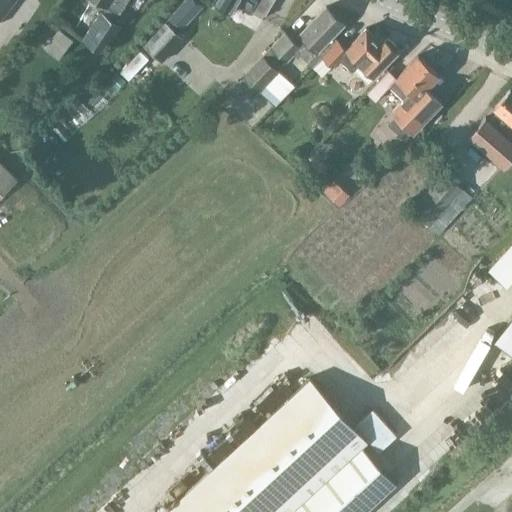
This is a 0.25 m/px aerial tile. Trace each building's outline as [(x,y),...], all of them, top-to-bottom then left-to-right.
[(0,0),(0,16),(12,0),(0,0)] [(126,0),(98,0),(107,6),(118,12),(126,0)] [(272,0),(214,0),(213,3),(231,13),(237,4),(263,17),(272,0)] [(317,52),(344,23),(324,5),(298,34),(294,39),(284,31),(270,47),(262,55),(261,54),(242,75),(275,105),(294,85),(277,70),(278,69),(277,69),(285,60),(295,51),(307,62),(317,52)] [(99,12),(81,38),(100,50),(105,42),(109,44),(120,25),(99,12)] [(62,47),(75,27),(61,17),(47,37),(62,47)] [(163,22),(141,46),(160,64),(182,40),(163,22)] [(332,67),(340,59),(352,70),(358,64),(372,77),(398,51),(382,36),(379,40),(365,27),(346,47),(337,40),(321,57),(332,67)] [(395,77),(394,78),(389,83),(399,92),(404,95),(397,103),(389,111),(399,121),(413,133),(432,111),(440,103),(425,88),(439,74),(417,53),(395,77)] [(375,99),(389,83),(394,78),(395,77),(387,70),(366,91),(375,99)] [(511,90),(509,88),(493,107),(496,110),(488,119),(485,116),(467,136),(502,167),(511,155),(511,90)] [(0,195),(16,179),(0,162),(0,195)] [(339,169),(326,178),(340,197),(353,187),(339,169)] [(439,237),(473,199),(455,182),(421,221),(439,237)] [(511,276),(511,274),(511,234),(491,259),(511,276)] [(471,275),(494,293),(508,275),(485,258),(471,275)] [(511,317),(494,341),(511,354),(511,317)] [(436,376),(445,386),(458,375),(448,365),(436,376)] [(363,511),(396,482),(389,474),(362,445),(368,439),(309,376),(161,511),(363,511)] [(159,461),(197,427),(186,414),(148,448),(159,461)]
